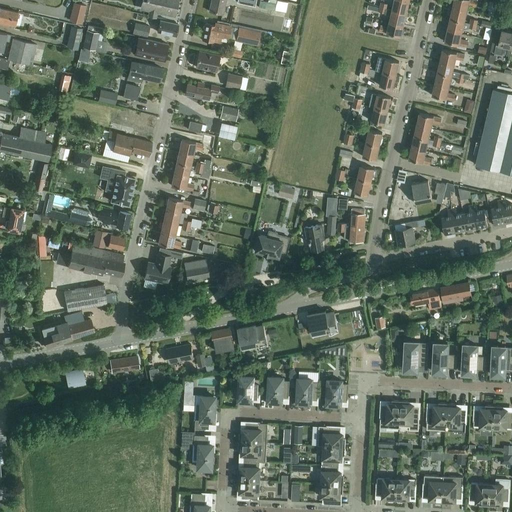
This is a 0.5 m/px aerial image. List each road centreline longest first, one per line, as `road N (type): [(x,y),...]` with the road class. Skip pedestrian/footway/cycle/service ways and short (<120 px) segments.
road 1 (residential): [(122,341),(125,282),(188,0)]
road 2 (residential): [(373,260),(430,0)]
road 3 (residential): [(231,511),(220,511),(226,411),(361,418)]
road 4 (unclassified): [(286,308),(511,264)]
road 5 (residential): [(511,388),(363,380),(361,418)]
road 6 (unclassified): [(122,341),(286,308)]
road 7 (residential): [(373,260),(511,231)]
road 8 (unclassified): [(0,364),(122,341)]
